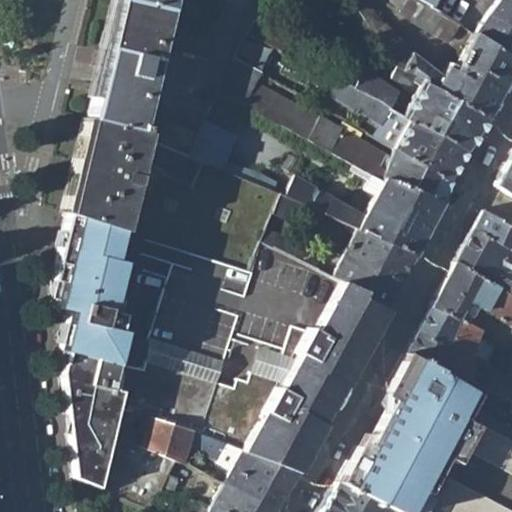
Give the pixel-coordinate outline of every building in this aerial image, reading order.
[(113,0),(85,117),(140,131),(185,155),(198,131),(138,107),(153,46),(210,57),(225,0),(113,0)] [(419,84),(486,118),(511,67),(511,59),(473,34),(456,66),(449,63),(440,75),(410,52),(394,34),(361,0),(342,0),(345,2),(352,8),(359,17),(362,21),(370,36),(378,51),(379,52),(411,78),(419,84)] [(445,42),(460,25),(429,10),(408,0),(402,0),(397,11),(416,26),(445,42)] [(408,0),(429,10),(433,0),(408,0)] [(496,0),(488,12),(511,29),(511,8),(497,0),(496,0)] [(511,0),(497,0),(511,8),(511,0)] [(511,59),(511,29),(488,12),(473,34),(511,59)] [(247,35),(282,52),(290,37),(254,20),(247,35)] [(379,52),(367,63),(405,92),(411,78),(379,52)] [(378,181),(379,179),(439,205),(448,183),(391,152),(387,160),(254,84),(261,74),(260,74),(235,59),(217,94),(366,175),(378,181)] [(358,78),(331,66),(326,75),(328,75),(336,81),(379,112),(380,112),(393,98),(364,71),(358,78)] [(329,92),(336,81),(328,75),(321,86),(329,92)] [(405,92),(412,97),(419,84),(411,78),(405,92)] [(380,112),(379,112),(336,81),(329,92),(327,95),(375,128),(382,114),(380,112)] [(404,124),(464,154),(484,123),(486,118),(419,84),(412,97),(399,122),(404,124)] [(134,155),(137,142),(140,131),(85,117),(61,213),(116,227),(172,246),(243,272),(255,241),(261,227),(264,219),(267,212),(274,193),(274,192),(209,166),(199,162),(189,185),(158,174),(134,155)] [(209,166),(223,134),(201,123),(198,131),(185,155),(199,162),(209,166)] [(391,152),(448,183),(449,182),(461,159),(464,154),(404,124),(396,141),(391,152)] [(391,152),(396,141),(375,128),(371,139),(391,151),(391,152)] [(511,147),(492,185),(510,197),(511,198),(511,147)] [(366,175),(359,189),(371,195),(378,181),(366,175)] [(356,229),(412,254),(439,205),(379,179),(378,181),(371,195),(362,215),(291,176),(280,195),(301,204),(308,207),(356,227),(356,229)] [(267,212),(292,224),(298,211),(301,204),(280,195),(274,193),(267,212)] [(301,204),(298,211),(305,214),(308,207),(301,204)] [(469,227),(511,250),(511,226),(479,207),(469,227)] [(212,380),(211,382),(136,357),(133,368),(103,361),(111,330),(99,327),(115,260),(109,258),(116,227),(61,213),(44,280),(45,284),(48,307),(57,309),(60,320),(53,345),(57,379),(66,382),(59,400),(65,440),(73,444),(67,462),(69,478),(117,499),(146,511),(156,490),(162,474),(167,457),(139,446),(122,439),(131,414),(146,418),(189,429),(294,472),(321,424),(318,422),(338,383),(343,385),(344,384),(347,377),(351,370),(383,309),(331,276),(303,264),(269,247),(255,241),(243,272),(172,246),(143,337),(183,350),(219,362),(229,331),(278,345),(276,353),(287,357),(277,379),(247,368),(243,379),(232,375),(228,385),(212,380)] [(261,227),(255,241),(269,247),(303,264),(308,254),(274,236),(275,234),(261,227)] [(511,273),(506,270),(511,258),(511,250),(469,227),(450,262),(511,296),(511,273)] [(342,256),(398,282),(412,254),(356,229),(342,256)] [(398,282),(342,256),(331,276),(383,309),(398,282)] [(511,296),(450,262),(427,306),(463,323),(472,306),(511,328),(511,296)] [(463,323),(427,306),(415,330),(466,356),(480,332),(464,323),(463,323)] [(466,356),(415,330),(404,351),(463,381),(465,378),(474,360),(466,356)] [(136,357),(211,382),(212,380),(219,362),(183,350),(143,337),(136,357)] [(277,379),(287,357),(276,353),(254,345),(247,368),(277,379)] [(334,484),(388,511),(510,511),(437,473),(445,459),(454,464),(473,427),(462,421),(480,389),(463,381),(404,351),(380,397),(388,401),(364,443),(357,439),(334,484)] [(486,390),(505,400),(511,403),(511,378),(496,370),(486,390)] [(220,480),(273,510),(294,472),(189,429),(146,418),(139,446),(167,457),(179,461),(184,441),(226,468),(220,480)] [(511,443),(487,432),(475,457),(511,475),(511,443)] [(207,507),(219,511),(271,511),(273,510),(220,480),(216,479),(179,461),(167,457),(162,474),(174,479),(191,486),(211,497),(207,507)] [(174,479),(162,474),(156,490),(169,495),(174,479)] [(388,511),(334,484),(319,511),(388,511)]
